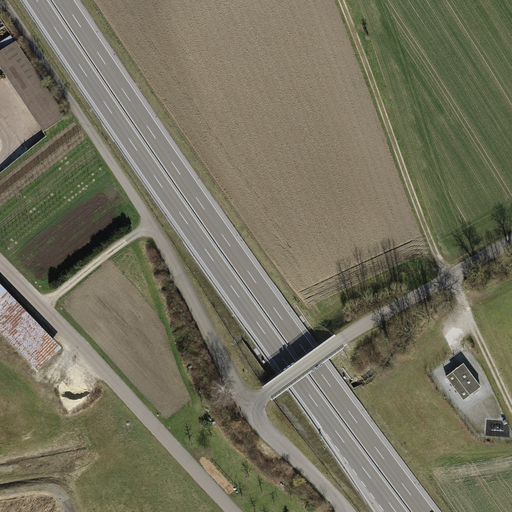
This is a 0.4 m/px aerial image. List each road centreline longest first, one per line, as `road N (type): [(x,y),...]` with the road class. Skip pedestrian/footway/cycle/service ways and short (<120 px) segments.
road 1 (motorway): [(424,511),(63,0)]
road 2 (motorway): [(36,0),(395,511)]
road 3 (track): [(341,0),(445,276),(511,403)]
road 4 (track): [(37,305),(128,235),(151,227)]
